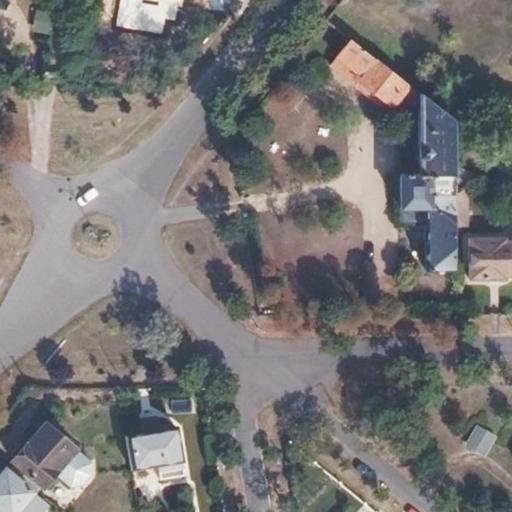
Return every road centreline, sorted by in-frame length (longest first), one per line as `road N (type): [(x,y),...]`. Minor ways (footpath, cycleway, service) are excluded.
road 1 (residential): [(511,350),(244,353)]
road 2 (residential): [(142,208),(307,0)]
road 3 (residential): [(244,353),(430,511)]
road 4 (residential): [(244,353),(261,511)]
road 5 (residential): [(145,265),(244,353)]
